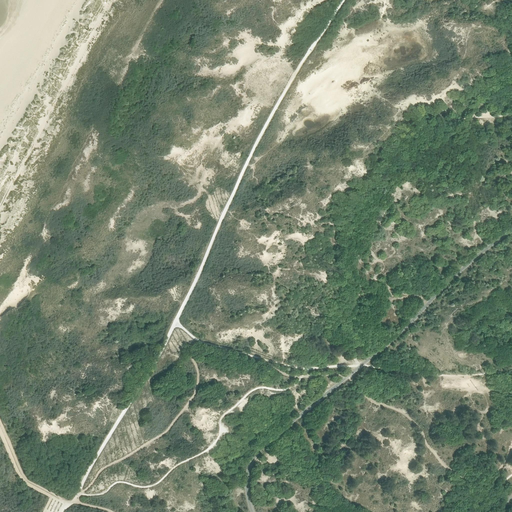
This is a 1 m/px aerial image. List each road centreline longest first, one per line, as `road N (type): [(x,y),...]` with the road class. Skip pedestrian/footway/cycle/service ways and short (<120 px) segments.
road 1 (unknown): [(489,486),(449,470),(418,425),(368,399),(346,377),(294,376),(199,350),(192,354),(194,393),(168,429),(103,467),(74,501)]
road 2 (unknown): [(113,511),(25,479),(0,422)]
